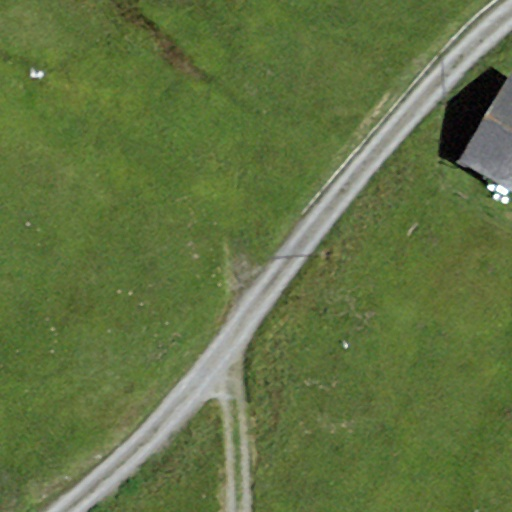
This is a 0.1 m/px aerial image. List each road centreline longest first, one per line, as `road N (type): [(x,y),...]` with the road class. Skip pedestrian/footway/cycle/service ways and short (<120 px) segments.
road 1 (track): [(511,14),(306,235),(177,427),(93,511)]
road 2 (track): [(235,340),(244,511)]
